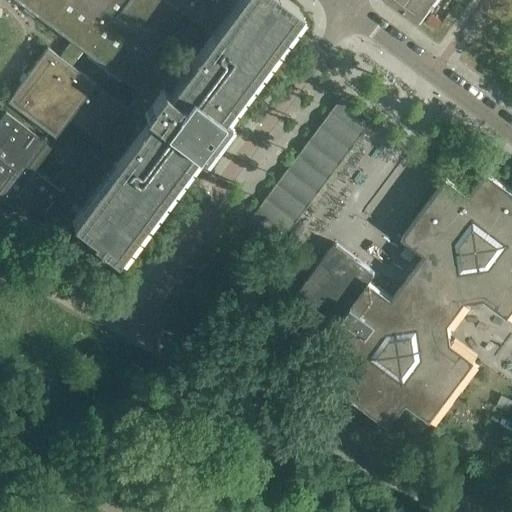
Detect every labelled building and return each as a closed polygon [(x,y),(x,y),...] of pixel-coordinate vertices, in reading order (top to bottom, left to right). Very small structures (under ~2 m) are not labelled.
[(93,236),(92,239),(116,257),(197,149),(201,152),(226,119),(222,116),(301,10),(301,9),(288,0),(16,0),(71,41),(60,56),(48,46),(8,100),(55,135),(68,118),(119,156),(72,220),(93,236)] [(397,0),(420,16),(432,0),(397,0)] [(274,250),(371,120),(372,119),(342,97),(244,228),(274,250)] [(28,166),(46,142),(33,132),(18,121),(6,111),(0,119),(0,198),(23,216),(31,206),(44,216),(63,192),(28,166)] [(426,253),(393,297),(370,280),(375,274),(375,273),(375,272),(374,271),(337,243),(336,243),(335,243),(334,244),(333,243),(285,309),(285,310),(285,311),(285,312),(285,313),(322,340),(323,341),(324,341),(325,340),(326,339),(349,356),(331,380),(391,424),(408,401),(431,419),(476,359),(452,341),(450,321),(465,301),(485,297),(509,315),(511,310),(511,188),(488,170),(470,193),(447,176),(402,236),(426,253)] [(64,219),(76,203),(77,202),(64,192),(51,210),(64,219)]
